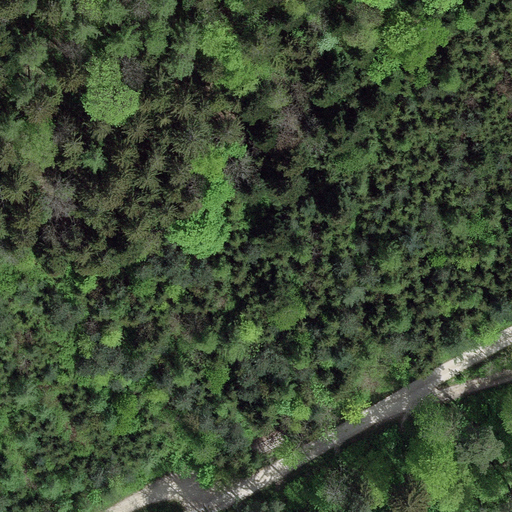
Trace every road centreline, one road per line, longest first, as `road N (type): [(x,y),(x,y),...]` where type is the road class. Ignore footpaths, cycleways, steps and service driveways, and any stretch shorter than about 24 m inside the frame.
road 1 (track): [(109,511),(185,483),(228,494),(379,412),(511,374)]
road 2 (track): [(511,335),(379,412)]
